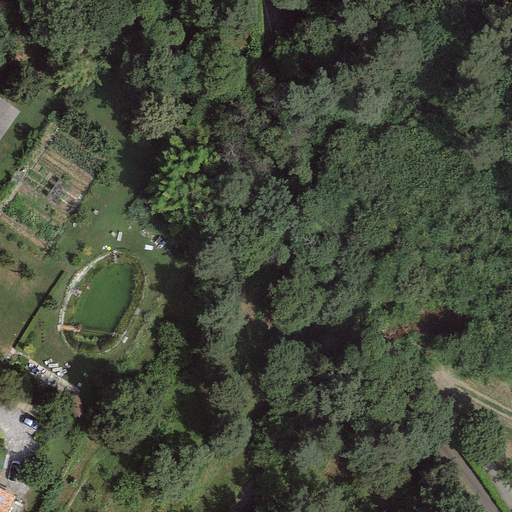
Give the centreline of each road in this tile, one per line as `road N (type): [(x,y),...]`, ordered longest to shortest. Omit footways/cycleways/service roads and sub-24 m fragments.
road 1 (unclassified): [(511,505),(415,364),(361,240),(310,160),(291,0)]
road 2 (residential): [(487,511),(446,449),(361,412),(312,425),(230,511)]
